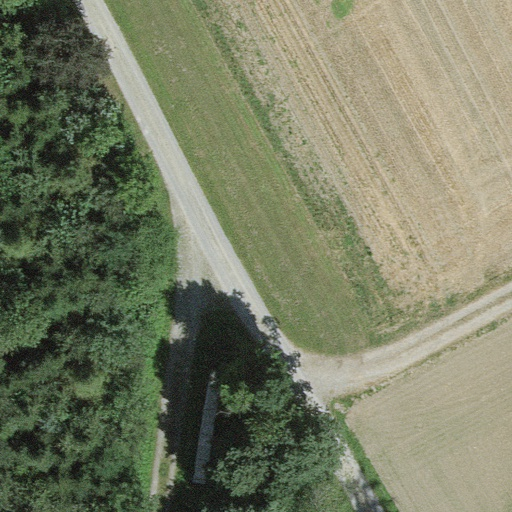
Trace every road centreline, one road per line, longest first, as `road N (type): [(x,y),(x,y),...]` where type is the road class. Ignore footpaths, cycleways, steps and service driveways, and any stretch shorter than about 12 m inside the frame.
road 1 (track): [(80,0),(192,215),(371,511)]
road 2 (track): [(153,511),(192,215)]
road 3 (track): [(310,401),(511,293)]
